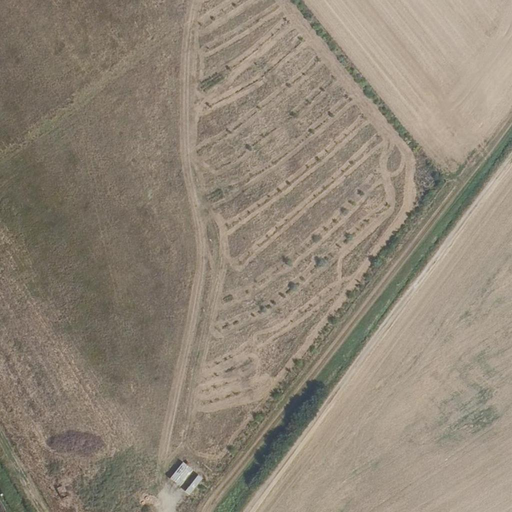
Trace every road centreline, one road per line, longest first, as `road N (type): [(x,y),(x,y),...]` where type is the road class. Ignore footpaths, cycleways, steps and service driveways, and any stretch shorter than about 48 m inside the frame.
road 1 (track): [(511,107),(378,302),(210,511)]
road 2 (track): [(511,156),(315,420)]
